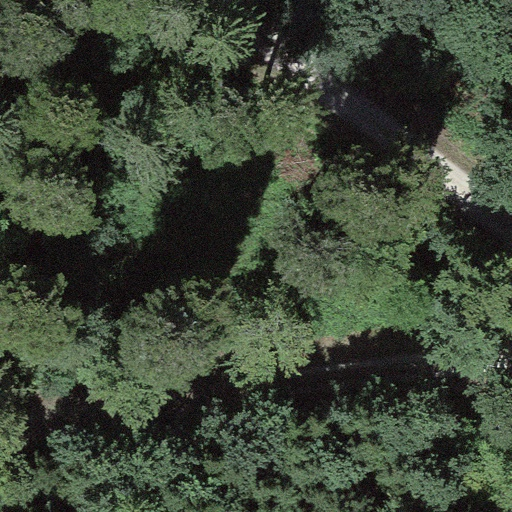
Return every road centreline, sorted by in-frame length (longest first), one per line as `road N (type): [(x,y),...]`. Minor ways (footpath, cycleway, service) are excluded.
road 1 (track): [(0,429),(511,351)]
road 2 (track): [(511,231),(219,0)]
